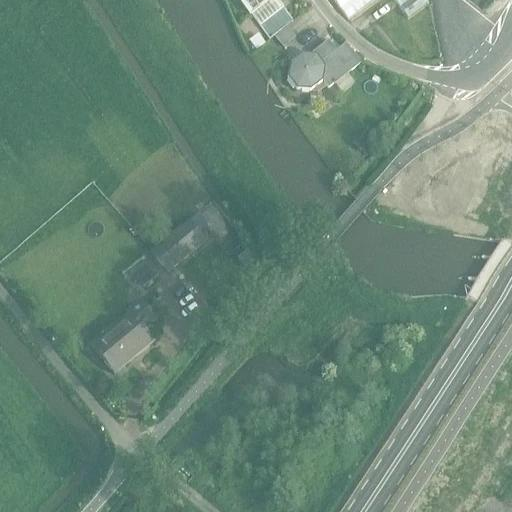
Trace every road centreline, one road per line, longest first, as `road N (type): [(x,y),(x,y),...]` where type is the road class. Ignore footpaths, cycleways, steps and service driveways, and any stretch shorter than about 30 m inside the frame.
road 1 (primary): [(511,286),(364,511)]
road 2 (unclassified): [(511,37),(460,82),(373,57),(315,0)]
road 3 (unclassified): [(139,453),(0,292)]
